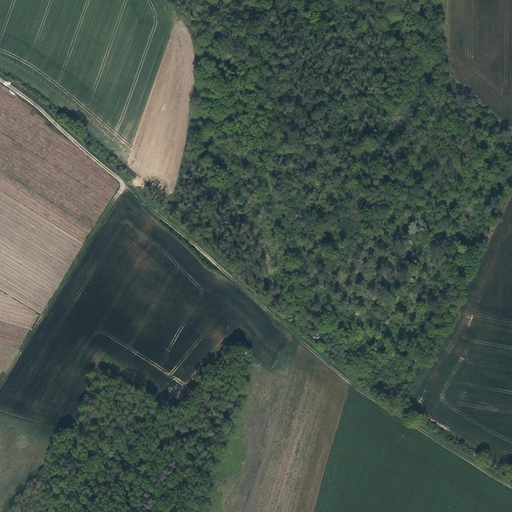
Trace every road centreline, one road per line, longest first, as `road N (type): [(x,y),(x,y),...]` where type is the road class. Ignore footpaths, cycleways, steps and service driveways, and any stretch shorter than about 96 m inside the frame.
road 1 (track): [(122,185),(346,380),(511,486)]
road 2 (track): [(0,384),(122,185),(0,78)]
